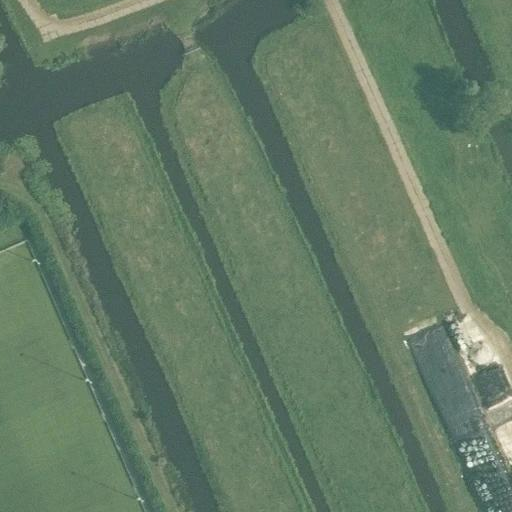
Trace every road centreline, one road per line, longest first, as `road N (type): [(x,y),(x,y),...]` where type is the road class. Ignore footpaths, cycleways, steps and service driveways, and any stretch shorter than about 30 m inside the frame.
road 1 (track): [(511,395),(330,0)]
road 2 (track): [(141,0),(53,30),(28,0)]
